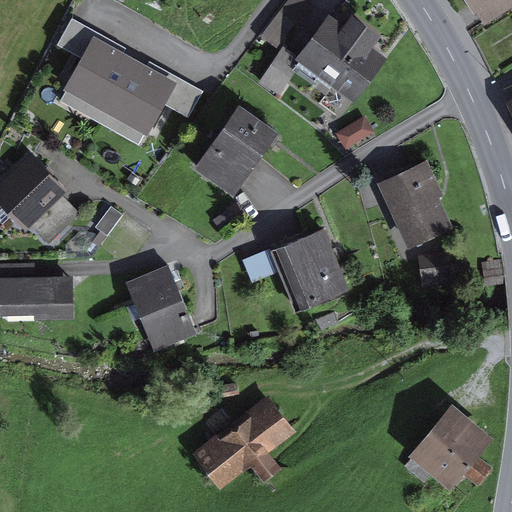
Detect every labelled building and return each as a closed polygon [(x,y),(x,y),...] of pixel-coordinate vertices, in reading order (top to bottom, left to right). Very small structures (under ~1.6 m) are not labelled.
[(289,0),(264,34),(280,46),(311,3),(306,0),(289,0)] [(511,2),(511,0),(471,0),(484,20),(511,2)] [(352,19),(345,30),(329,19),(301,58),(355,97),(383,58),(370,48),(377,38),(352,19)] [(134,61),(94,38),(68,84),(109,107),(134,61)] [(299,61),(281,49),(260,80),(278,92),(299,61)] [(175,83),(134,61),(109,107),(149,129),(175,83)] [(276,132),(238,107),(198,165),(236,190),(276,132)] [(372,132),(365,118),(338,134),(345,147),(372,132)] [(64,191),(31,157),(0,186),(0,199),(26,227),(64,191)] [(451,227),(423,165),(383,184),(411,246),(451,227)] [(121,216),(111,208),(96,227),(106,235),(121,216)] [(322,231),(277,250),(302,309),(347,289),(322,231)] [(445,255),(422,257),(424,284),(447,282),(445,255)] [(499,262),(483,263),(485,284),(501,283),(499,262)] [(34,264),(0,264),(0,280),(2,280),(3,313),(71,311),(70,279),(35,280),(34,264)] [(168,269),(129,284),(153,347),(193,331),(168,269)] [(492,427),(450,393),(409,443),(454,479),(464,467),(478,479),(492,461),(476,447),(492,427)] [(278,398),(201,453),(223,484),(258,459),(270,475),(288,462),(272,441),(296,424),(278,398)]
